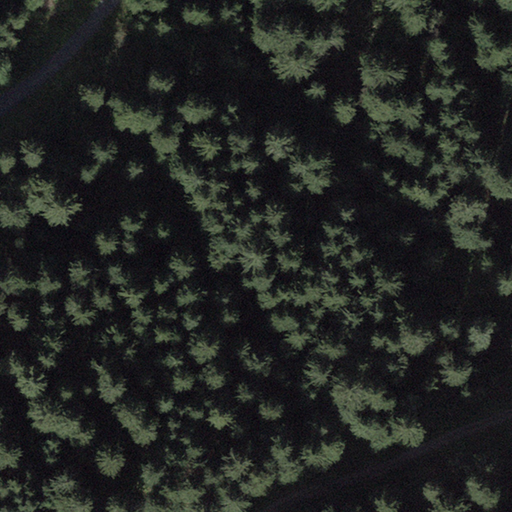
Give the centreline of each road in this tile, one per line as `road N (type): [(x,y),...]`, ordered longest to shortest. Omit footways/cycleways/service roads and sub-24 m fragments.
road 1 (track): [(511,412),(270,511)]
road 2 (track): [(110,0),(61,62),(0,107)]
